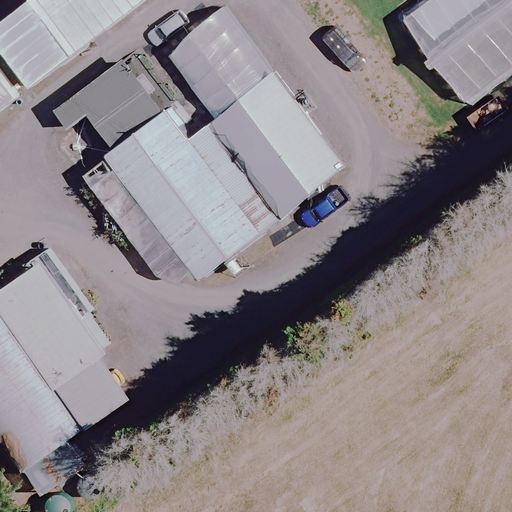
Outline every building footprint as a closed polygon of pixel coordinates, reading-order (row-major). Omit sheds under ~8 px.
[(154,0),(36,0),(0,28),(0,40),(37,89),(154,0)] [(511,75),(511,0),(430,0),(409,16),(474,104),(511,75)] [(230,13),(175,54),(223,119),(210,129),(281,223),(355,168),(281,68),(275,73),(230,13)] [(210,129),(162,64),(95,114),(122,149),(89,173),(182,297),(281,223),(210,129)] [(0,118),(25,99),(0,66),(0,118)] [(117,351),(51,261),(0,298),(0,426),(33,470),(90,428),(62,391),(117,351)]
